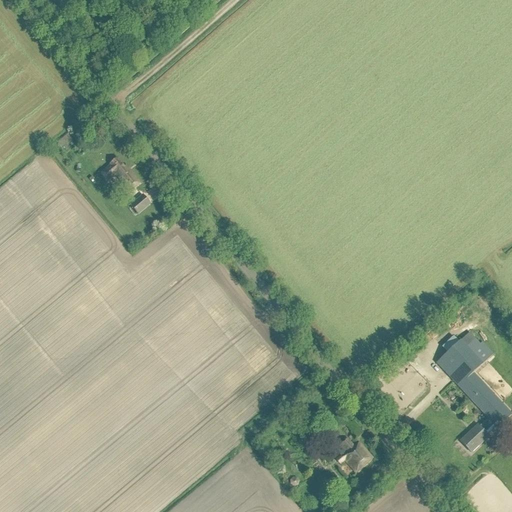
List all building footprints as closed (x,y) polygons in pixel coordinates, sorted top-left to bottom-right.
[(124,168),(117,160),(116,159),(98,173),(106,184),(115,176),(129,192),(140,184),(126,167),(124,168)] [(129,206),(138,216),(150,205),(141,195),(129,206)] [(468,333),(459,342),(436,364),(488,419),(479,427),(477,426),(460,442),(470,454),(488,437),(485,433),(493,425),(497,429),(511,415),(473,374),(493,355),(482,344),(480,346),(468,333)] [(304,451),(312,446),(307,437),(298,443),(304,451)] [(355,475),(372,460),(359,444),(354,449),(347,441),(340,446),(341,447),(336,451),(342,459),(332,467),(336,471),(343,466),(341,464),(344,461),(355,475)] [(351,493),(358,501),(369,490),(362,482),(351,493)]
